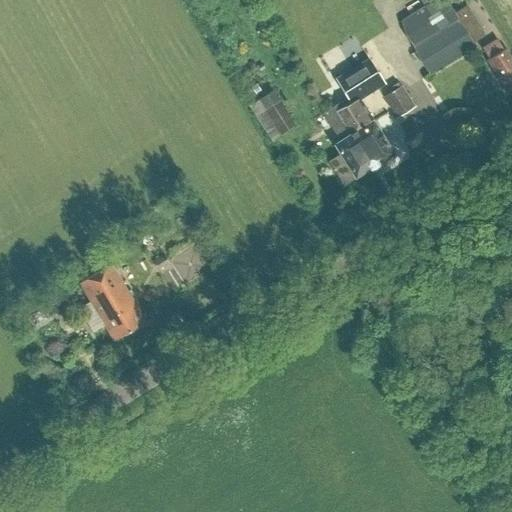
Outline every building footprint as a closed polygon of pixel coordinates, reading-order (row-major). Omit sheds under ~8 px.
[(429,0),(396,20),(427,73),(471,47),(444,0),(429,0)] [(488,58),(486,60),(502,85),(506,81),(510,87),(511,85),(511,59),(504,47),(502,48),(496,38),(481,48),(488,58)] [(354,105),(360,101),(385,85),(370,62),(339,81),(352,102),(354,105)] [(400,84),(382,95),(396,118),(414,106),(400,84)] [(294,125),(273,90),(258,99),(279,134),(294,125)] [(352,102),(347,106),(359,124),(354,129),(361,140),(356,143),(373,168),(394,154),(360,101),(354,105),(352,102)] [(345,186),(373,168),(356,143),(361,140),(354,129),(359,124),(347,106),(328,117),(342,140),(335,144),(342,156),(330,163),(345,186)] [(163,253),(152,260),(158,269),(169,263),(163,253)] [(118,339),(147,321),(111,266),(83,285),(118,339)]
